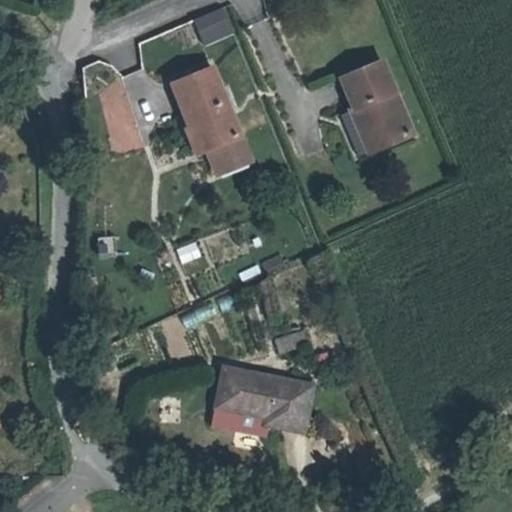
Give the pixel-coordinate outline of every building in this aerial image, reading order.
[(212,33),(196,39),(199,50),(216,44),(212,33)] [(89,96),(97,94),(114,154),(141,146),(117,57),(81,67),(89,96)] [(184,160),(196,156),(228,145),(203,75),(167,87),(184,132),(174,136),(184,160)] [(346,114),(363,157),(393,145),(368,77),(329,91),(338,117),(346,114)] [(346,114),(338,117),(321,123),(337,166),(363,157),(346,114)] [(228,145),(196,156),(205,182),(236,171),(228,145)] [(195,241),(175,248),(181,264),(201,257),(195,241)] [(296,396),(213,372),(202,410),(198,424),(245,439),(248,429),(283,439),(296,396)]
